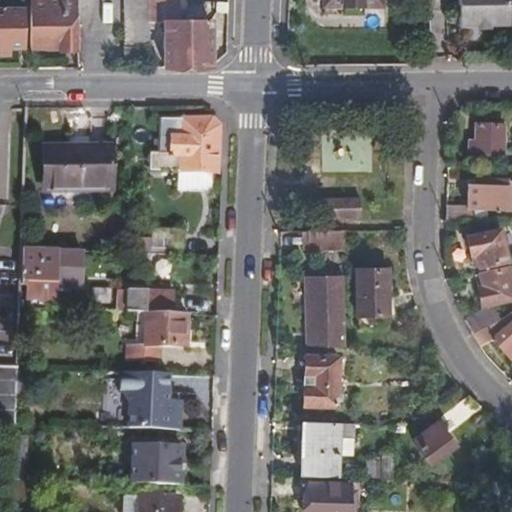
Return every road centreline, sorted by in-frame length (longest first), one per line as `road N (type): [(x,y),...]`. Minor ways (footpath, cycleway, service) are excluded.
road 1 (residential): [(255,87),(241,511)]
road 2 (residential): [(422,84),(425,270),(458,356),(482,388),(511,409)]
road 3 (secondary): [(255,87),(0,85)]
road 4 (secondary): [(422,84),(255,87)]
